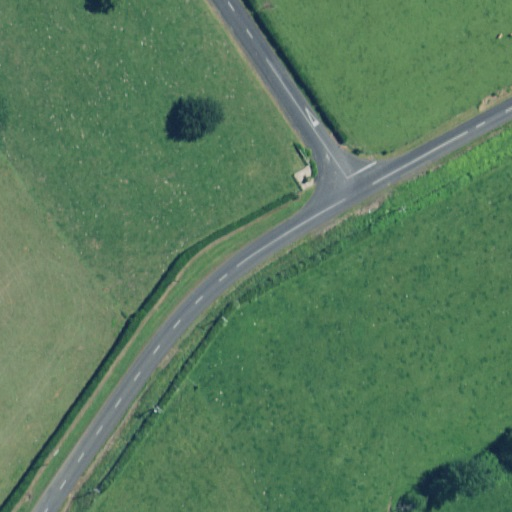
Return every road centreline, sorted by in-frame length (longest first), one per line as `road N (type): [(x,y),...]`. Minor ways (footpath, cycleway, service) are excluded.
road 1 (residential): [(43,511),(198,301),(239,263),(355,192)]
road 2 (unclassified): [(226,0),(355,192)]
road 3 (residential): [(355,192),(511,109)]
